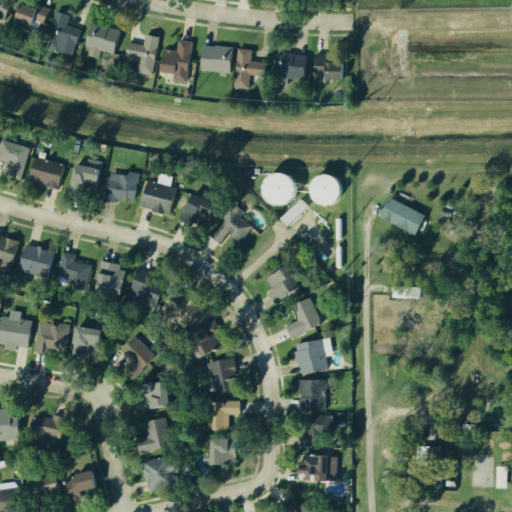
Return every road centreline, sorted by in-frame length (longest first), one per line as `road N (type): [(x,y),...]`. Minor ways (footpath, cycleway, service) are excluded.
road 1 (residential): [(0,201),(162,242),(231,286),(257,325),(272,369),(272,483)]
road 2 (residential): [(130,511),(98,392),(0,372)]
road 3 (residential): [(160,0),(354,20)]
road 4 (residential): [(142,511),(272,483)]
